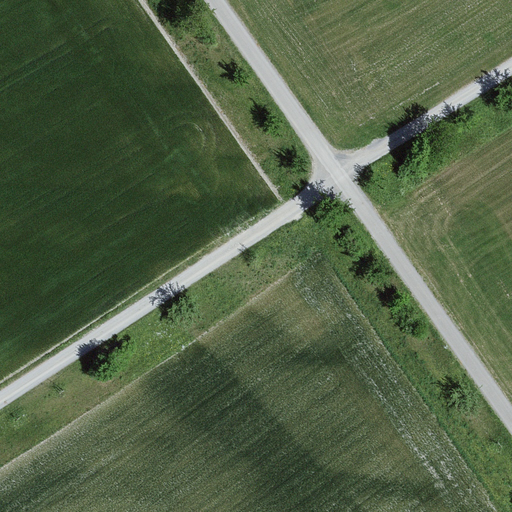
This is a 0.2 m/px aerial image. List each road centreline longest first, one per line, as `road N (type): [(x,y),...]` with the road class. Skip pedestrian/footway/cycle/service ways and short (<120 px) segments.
road 1 (track): [(0,396),(511,64)]
road 2 (track): [(210,0),(511,425)]
